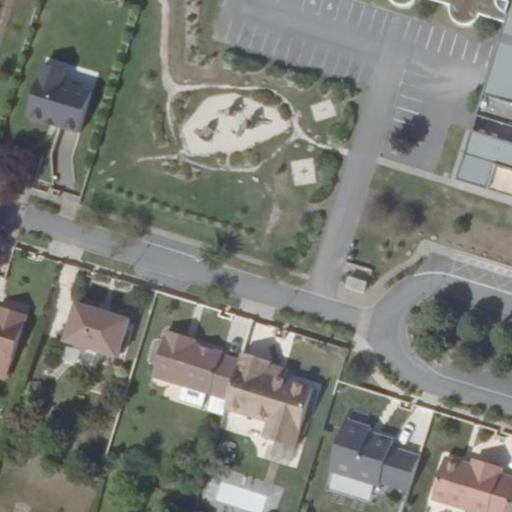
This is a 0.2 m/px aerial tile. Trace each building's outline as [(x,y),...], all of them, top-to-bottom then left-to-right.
[(508,0),(399,0),(401,1),(405,0),(406,0),(449,0),(449,4),(450,10),(453,14),(458,18),(465,19),(471,18),(476,14),(480,8),(504,15),(508,0)] [(511,119),(511,0),(508,0),(504,15),(476,109),(511,119)] [(81,132),(93,92),(63,83),(67,68),(47,62),(30,116),(81,132)] [(458,174),(511,190),(511,136),(472,125),(458,174)] [(344,279),(362,285),(365,273),(347,268),(344,279)] [(78,299),(65,337),(116,353),(129,315),(78,299)] [(0,356),(11,359),(27,311),(0,302),(0,356)] [(227,396),(239,357),(192,340),(181,336),(182,331),(166,326),(151,371),(227,396)] [(194,335),(182,331),(181,336),(192,340),(194,335)] [(227,396),(225,404),(268,418),(263,433),(296,444),(313,384),(284,375),(265,370),(269,360),(269,357),(241,351),(239,357),(227,396)] [(287,365),(269,360),(265,370),(284,375),(287,365)] [(379,479),(408,487),(420,450),(391,442),(394,434),(378,428),(377,432),(368,429),(369,426),(370,422),(346,414),(329,466),(379,481),(379,479)] [(430,495),(485,511),(502,511),(511,482),(511,471),(499,468),(501,463),(472,454),(470,461),(443,454),(430,495)] [(511,511),(511,482),(502,511),(511,511)]
